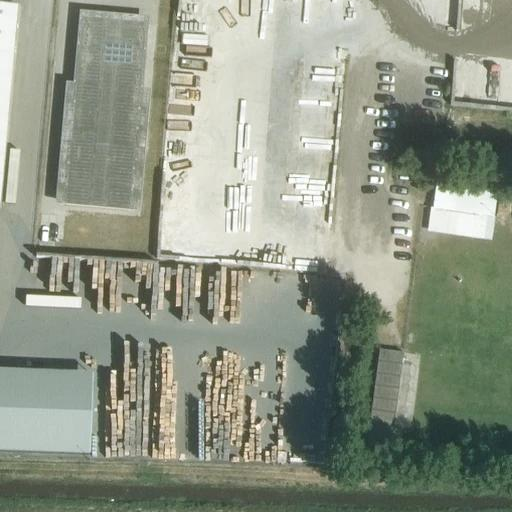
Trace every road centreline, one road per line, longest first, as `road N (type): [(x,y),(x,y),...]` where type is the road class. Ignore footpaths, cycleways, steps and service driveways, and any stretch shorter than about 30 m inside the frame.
road 1 (unknown): [(381,13),(362,78),(354,185),(366,260)]
road 2 (track): [(375,0),(429,122),(511,133)]
